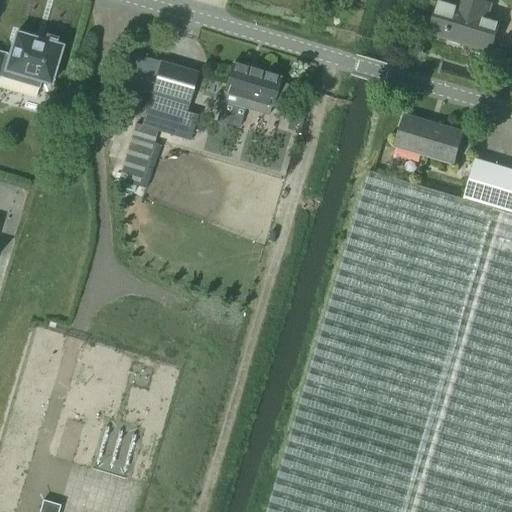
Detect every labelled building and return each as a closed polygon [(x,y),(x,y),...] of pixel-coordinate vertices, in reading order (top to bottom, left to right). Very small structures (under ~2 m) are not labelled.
[(503,21),(488,17),(492,2),(485,0),(455,0),(454,7),(441,3),(432,35),(493,53),(503,21)] [(0,53),(0,76),(37,87),(38,82),(52,86),(63,47),(17,34),(10,57),(0,53)] [(190,140),(194,127),(198,115),(186,111),(188,104),(189,104),(198,72),(160,61),(140,125),(136,123),(129,149),(120,181),(145,189),(160,145),(153,143),(157,130),(190,140)] [(273,108),(273,106),(281,109),(288,85),(280,82),(281,79),(234,65),(223,102),(267,115),(269,107),(273,108)] [(455,165),(464,133),(407,117),(398,148),(455,165)] [(511,171),(478,162),(467,200),(511,213),(511,171)] [(511,511),(511,214),(466,201),(466,200),(369,171),(267,511),(511,511)] [(60,511),(62,507),(43,502),(40,511),(60,511)]
